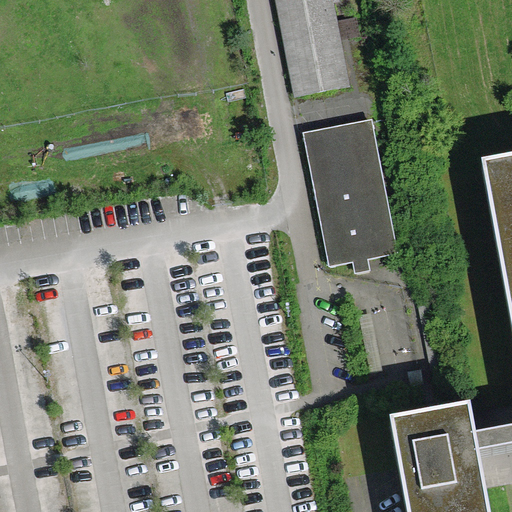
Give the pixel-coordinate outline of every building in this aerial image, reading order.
[(276,0),(294,97),(347,88),(330,0),(276,0)] [(360,19),(343,23),(346,42),(364,38),(360,19)] [(391,252),(366,122),(300,134),(325,265),(348,261),(350,274),(365,272),(362,258),(391,252)] [(511,160),(481,166),(511,330),(511,160)] [(388,428),(404,511),(485,511),(482,493),(476,461),(473,443),(468,413),(441,418),(388,428)] [(511,434),(473,443),(476,461),(511,453),(511,434)]
